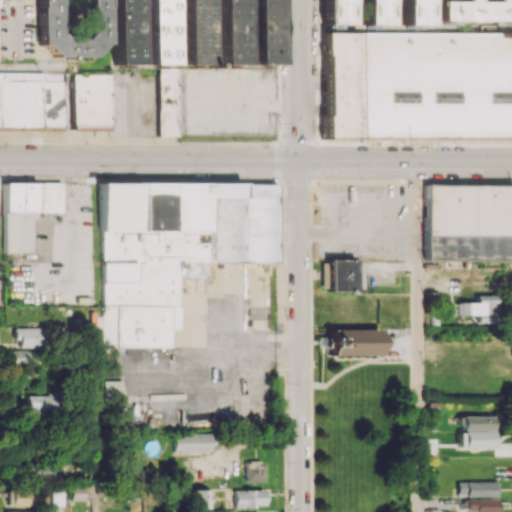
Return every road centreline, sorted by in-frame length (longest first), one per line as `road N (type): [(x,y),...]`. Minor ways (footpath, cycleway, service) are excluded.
road 1 (primary): [(0,159),(511,163)]
road 2 (residential): [(300,162),(299,511)]
road 3 (residential): [(299,0),(300,162)]
